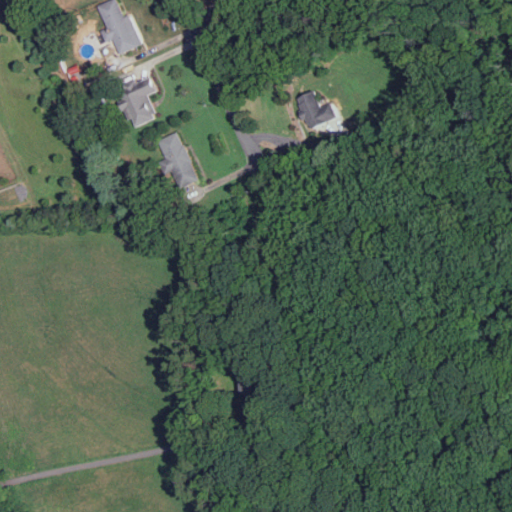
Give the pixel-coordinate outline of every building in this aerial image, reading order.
[(144,43),(131,13),(126,15),(119,0),(109,0),(99,4),(109,27),(102,30),(107,41),(115,38),(121,53),(144,43)] [(135,127),(160,117),(150,94),(159,90),(152,75),(138,81),(137,77),(120,84),(128,102),(125,103),(135,127)] [(299,96),(311,130),(324,126),(327,135),(332,133),(336,145),(348,140),(346,133),(347,133),(336,101),(324,106),(318,89),(299,96)] [(200,179),(181,131),(160,139),(168,158),(162,161),(167,174),(174,172),(180,187),(200,179)] [(242,364),(262,362),(268,414),(247,416),(242,364)]
